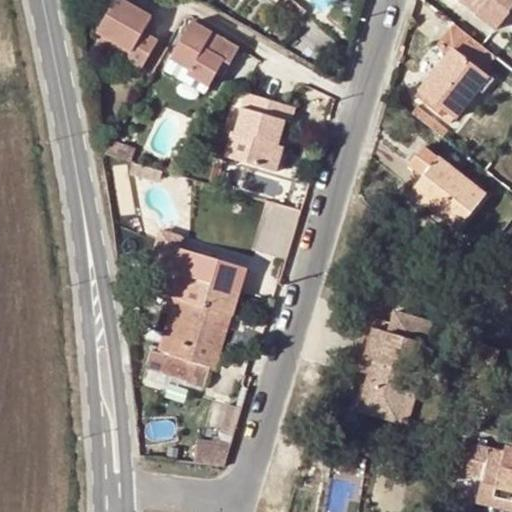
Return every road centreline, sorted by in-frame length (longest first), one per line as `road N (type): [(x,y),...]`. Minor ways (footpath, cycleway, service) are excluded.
road 1 (residential): [(398,0),(243,506)]
road 2 (tertiary): [(131,492),(122,389),(74,143)]
road 3 (tertiary): [(74,143),(101,428)]
road 4 (tertiary): [(74,143),(43,0)]
